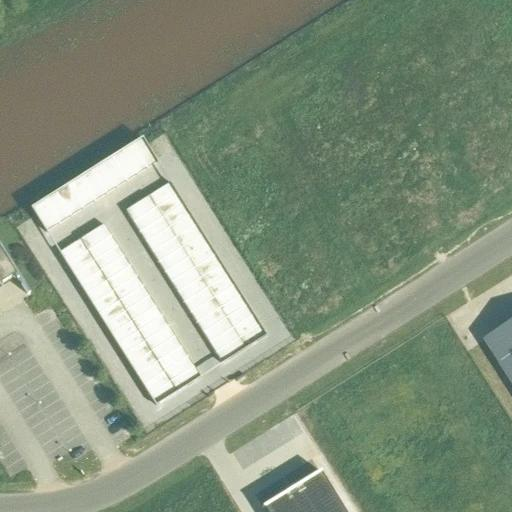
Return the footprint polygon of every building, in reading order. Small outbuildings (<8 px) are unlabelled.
[(141,141),(130,148),(145,172),(156,165),(141,141)] [(130,148),(119,155),(134,179),(145,172),(130,148)] [(119,155),(108,162),(123,186),(134,179),(119,155)] [(108,162),(97,169),(112,193),(123,186),(108,162)] [(97,169),(86,176),(101,200),(112,193),(97,169)] [(86,176),(75,183),(90,207),(101,200),(86,176)] [(75,183),(64,190),(79,214),(90,207),(75,183)] [(169,185),(148,198),(155,209),(175,196),(169,185)] [(64,190),(53,197),(68,221),(79,214),(64,190)] [(175,196),(155,209),(161,219),(181,206),(175,196)] [(53,197),(42,204),(57,228),(68,221),(53,197)] [(148,198),(125,213),(131,223),(155,209),(148,198)] [(42,204),(31,211),(46,235),(57,228),(42,204)] [(181,206),(161,219),(167,229),(188,216),(181,206)] [(155,209),(131,223),(137,234),(161,219),(155,209)] [(188,216),(167,229),(174,239),(194,226),(188,216)] [(161,219),(137,234),(144,244),(167,229),(161,219)] [(194,226),(174,239),(180,249),(201,236),(194,226)] [(103,227),(79,242),(85,252),(109,237),(103,227)] [(167,229),(144,244),(150,254),(174,239),(167,229)] [(201,236),(180,249),(187,259),(207,246),(201,236)] [(109,237),(85,252),(92,262),(116,247),(109,237)] [(174,239),(150,254),(157,264),(180,249),(174,239)] [(79,242),(59,255),(65,265),(85,252),(79,242)] [(207,246),(187,259),(193,269),(214,257),(207,246)] [(116,247),(92,262),(98,273),(122,258),(116,247)] [(180,249),(157,264),(163,274),(187,259),(180,249)] [(0,285),(14,277),(27,297),(28,296),(0,250),(0,285)] [(85,252),(65,265),(72,275),(92,262),(85,252)] [(214,257),(193,269),(200,280),(220,267),(214,257)] [(122,258),(98,273),(105,283),(128,268),(122,258)] [(187,259),(163,274),(170,284),(193,269),(187,259)] [(92,262),(72,275),(78,285),(98,273),(92,262)] [(220,267),(200,280),(206,290),(226,277),(220,267)] [(128,268),(105,283),(111,293),(135,278),(128,268)] [(193,269),(170,284),(176,295),(200,280),(193,269)] [(98,273),(78,285),(85,295),(105,283),(98,273)] [(226,277),(206,290),(212,300),(233,287),(226,277)] [(135,278),(111,293),(118,303),(141,288),(135,278)] [(200,280),(176,295),(182,305),(206,290),(200,280)] [(105,283),(85,295),(91,306),(111,293),(105,283)] [(233,287),(212,300),(219,310),(239,297),(233,287)] [(141,288),(118,303),(124,313),(148,298),(141,288)] [(206,290),(182,305),(189,315),(212,300),(206,290)] [(111,293),(91,306),(97,316),(118,303),(111,293)] [(239,297),(219,310),(225,320),(246,307),(239,297)] [(148,298),(124,313),(130,323),(154,308),(148,298)] [(212,300),(189,315),(195,325),(219,310),(212,300)] [(118,303),(97,316),(104,326),(124,313),(118,303)] [(246,307),(225,320),(232,330),(252,318),(246,307)] [(154,308),(130,323),(137,333),(161,318),(154,308)] [(219,310),(195,325),(202,335),(225,320),(219,310)] [(124,313),(104,326),(110,336),(130,323),(124,313)] [(161,318),(137,333),(143,344),(167,329),(161,318)] [(252,318),(232,330),(238,341),(259,328),(252,318)] [(225,320),(202,335),(208,345),(232,330),(225,320)] [(130,323),(110,336),(117,346),(137,333),(130,323)] [(511,324),(484,342),(511,385),(511,324)] [(259,328),(238,341),(244,351),(265,338),(259,328)] [(167,329),(143,344),(150,354),(173,339),(167,329)] [(232,330),(208,345),(215,355),(238,341),(232,330)] [(137,333),(117,346),(123,356),(143,344),(137,333)] [(173,339),(150,354),(156,364),(180,349),(173,339)] [(238,341),(215,355),(221,366),(244,351),(238,341)] [(143,344),(123,356),(129,366),(150,354),(143,344)] [(180,349),(156,364),(162,374),(186,359),(180,349)] [(150,354),(129,366),(136,377),(156,364),(150,354)] [(186,359),(162,374),(169,384),(193,369),(186,359)] [(156,364),(136,377),(142,387),(162,374),(156,364)] [(193,369),(169,384),(175,394),(199,379),(193,369)] [(162,374),(142,387),(149,397),(169,384),(162,374)] [(169,384),(149,397),(155,407),(175,394),(169,384)] [(261,510),(259,511),(261,511),(340,511),(318,476),(319,475),(318,473),(316,475),(317,476),(262,511),(261,510)]
